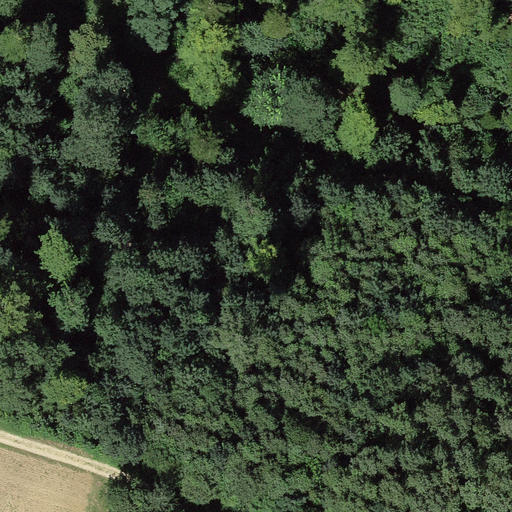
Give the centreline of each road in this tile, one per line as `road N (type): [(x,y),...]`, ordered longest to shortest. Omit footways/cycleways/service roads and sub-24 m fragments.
road 1 (track): [(511,219),(188,109),(116,65),(37,0)]
road 2 (track): [(0,435),(109,474),(179,511)]
